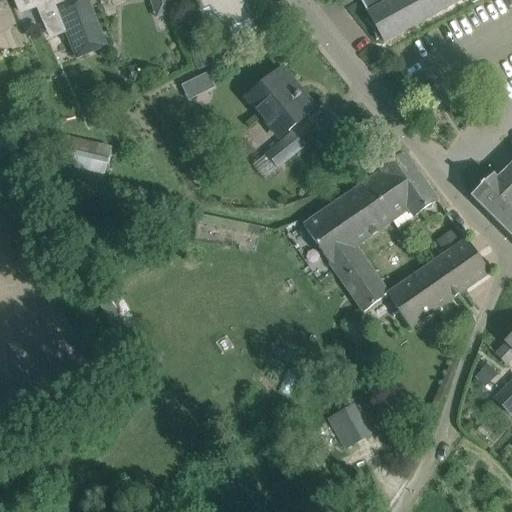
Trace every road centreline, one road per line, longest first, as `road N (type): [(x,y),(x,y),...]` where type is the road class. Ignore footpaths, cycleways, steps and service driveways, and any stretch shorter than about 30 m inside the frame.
road 1 (residential): [(509,264),(300,0)]
road 2 (unclassified): [(401,511),(438,445),(509,264)]
road 3 (unknown): [(511,19),(462,51),(454,69),(493,133)]
